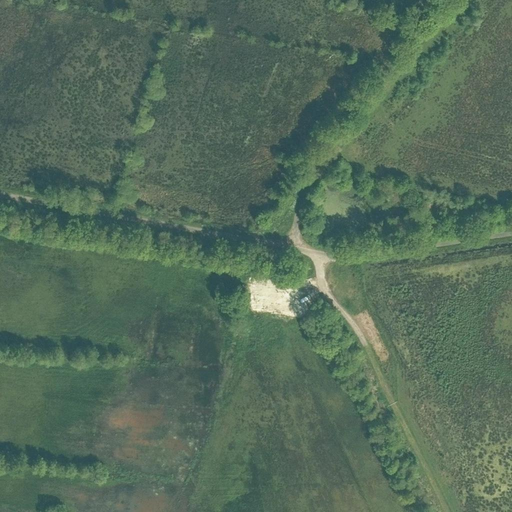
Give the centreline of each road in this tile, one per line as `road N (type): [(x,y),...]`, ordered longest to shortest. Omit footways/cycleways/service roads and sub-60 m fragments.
road 1 (unclassified): [(0,194),(318,252)]
road 2 (track): [(292,247),(305,193),(461,0)]
road 3 (track): [(318,252),(382,252),(511,232)]
road 4 (track): [(447,511),(377,369)]
